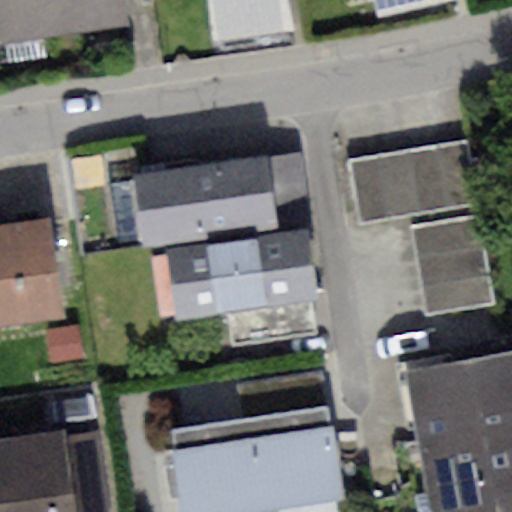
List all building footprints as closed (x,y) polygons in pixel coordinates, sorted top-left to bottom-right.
[(0,0),(0,41),(65,33),(60,0),(0,0)] [(124,0),(60,0),(65,33),(127,25),(124,0)] [(282,0),(210,0),(216,43),(289,34),(282,0)] [(373,0),(378,16),(444,0),(373,0)] [(467,141),(346,159),(356,221),(476,203),(467,141)] [(301,152),(266,157),(274,220),(309,215),(301,152)] [(266,157),(133,174),(142,243),(275,226),(274,220),(266,157)] [(480,219),(412,230),(426,316),(495,305),(480,219)] [(0,227),(0,324),(60,318),(49,221),(0,227)] [(304,231),(165,248),(174,319),(228,312),(313,301),(304,231)] [(313,301),(228,312),(233,349),(317,338),(313,301)] [(78,326),(45,330),(49,363),(82,360),(78,326)] [(511,511),(511,347),(402,366),(424,496),(437,511),(511,511)] [(234,383),(239,419),(328,406),(322,370),(234,383)] [(239,419),(167,429),(179,511),(272,511),(342,502),(328,406),(239,419)] [(0,511),(72,511),(62,437),(61,433),(0,441),(0,511)] [(105,511),(95,433),(62,437),(72,511),(105,511)]
